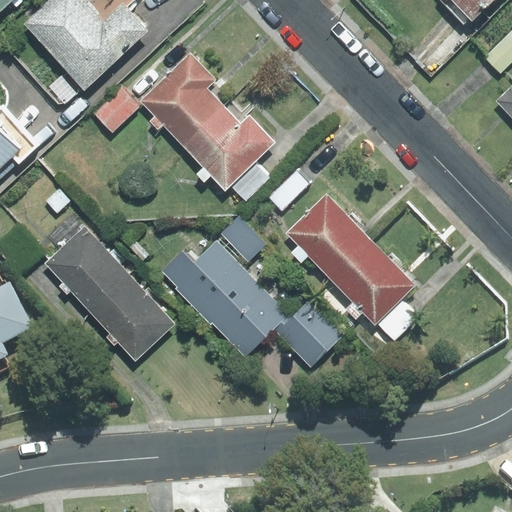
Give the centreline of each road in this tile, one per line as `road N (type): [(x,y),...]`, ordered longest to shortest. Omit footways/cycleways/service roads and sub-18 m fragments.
road 1 (residential): [(0,477),(52,465),(434,436),(511,408)]
road 2 (residential): [(511,237),(284,0)]
